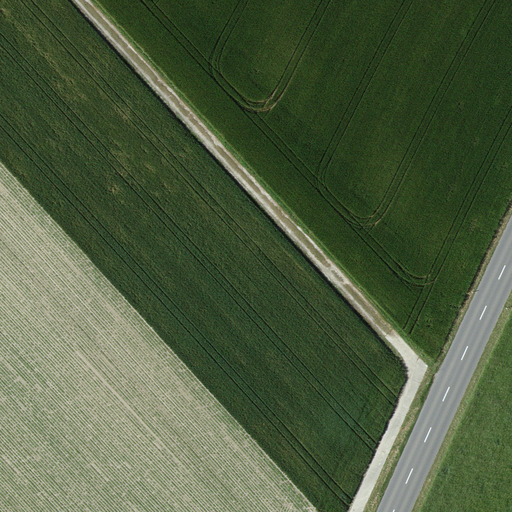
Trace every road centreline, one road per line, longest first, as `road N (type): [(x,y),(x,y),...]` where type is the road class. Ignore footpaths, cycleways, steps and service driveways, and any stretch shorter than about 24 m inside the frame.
road 1 (track): [(328,511),(407,332),(94,0)]
road 2 (tertiary): [(393,511),(511,256)]
